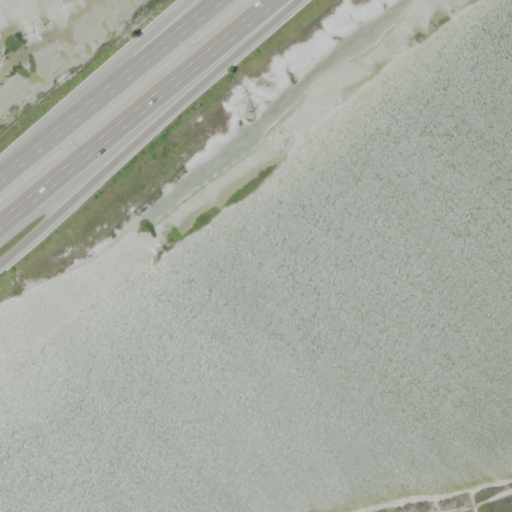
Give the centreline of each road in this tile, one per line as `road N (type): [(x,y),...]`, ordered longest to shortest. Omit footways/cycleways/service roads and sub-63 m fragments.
road 1 (motorway): [(0,262),(290,0)]
road 2 (motorway): [(0,224),(273,0)]
road 3 (motorway): [(216,0),(0,179)]
road 4 (residential): [(188,0),(0,164)]
